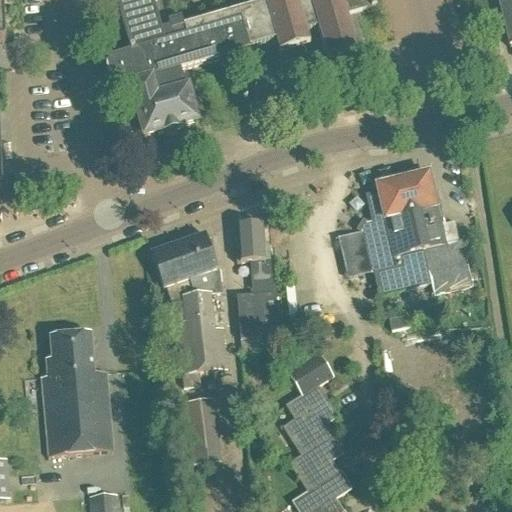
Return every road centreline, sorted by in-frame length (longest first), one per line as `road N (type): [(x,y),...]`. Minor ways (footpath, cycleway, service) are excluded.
road 1 (secondary): [(108,221),(316,146),(511,107)]
road 2 (residential): [(108,221),(82,67),(56,37),(51,0)]
road 3 (unknown): [(2,0),(22,130),(33,142),(95,145)]
